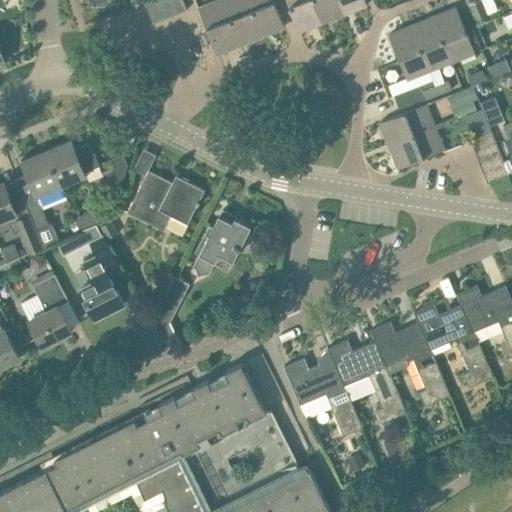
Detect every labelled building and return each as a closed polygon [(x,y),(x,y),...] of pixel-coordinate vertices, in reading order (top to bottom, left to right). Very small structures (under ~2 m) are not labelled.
[(165,18),(157,0),(145,0),(153,23),(165,18)] [(176,14),(170,0),(157,0),(165,18),(176,14)] [(170,0),(176,14),(187,9),(183,0),(170,0)] [(224,50),(239,44),(221,0),(218,0),(212,2),(214,6),(201,11),(199,7),(198,8),(216,53),(217,53),(216,49),(223,46),(224,50)] [(246,41),(261,35),(247,0),(221,0),(239,44),(240,44),(238,40),(245,38),(246,41)] [(247,0),(261,35),(262,35),(260,31),(267,29),(269,32),(284,26),(273,0),(247,0)] [(286,0),(299,31),(300,31),(299,27),(306,24),(307,28),(322,22),(313,0),(286,0)] [(313,0),(322,22),(321,18),(328,15),(330,19),(344,13),(339,0),(313,0)] [(352,10),(367,4),(365,0),(339,0),(344,13),(345,13),(344,9),(350,7),(352,10)] [(478,0),(469,4),(474,18),(487,14),(481,0),(478,0)] [(434,16),(451,62),(474,53),(457,7),(456,7),(457,11),(450,13),(449,10),(434,16)] [(412,25),(430,70),(451,62),(434,16),(433,16),(435,20),(428,22),(427,19),(412,25)] [(407,79),(416,75),(430,70),(412,25),(411,25),(413,29),(406,31),(404,28),(389,34),(407,79)] [(511,70),(508,63),(506,59),(489,66),(494,77),(511,70)] [(435,84),(439,94),(453,89),(449,79),(445,80),(440,67),(430,71),(433,79),(435,84)] [(486,80),(482,70),(468,75),(472,85),(486,80)] [(433,79),(394,94),(399,108),(426,98),(426,99),(439,94),(435,84),(433,79)] [(490,125),(504,119),(495,96),(480,102),(490,125)] [(384,129),(389,144),(435,126),(426,103),(380,121),(381,123),(384,121),(387,128),(384,129)] [(511,120),(502,124),(511,148),(511,120)] [(435,126),(389,144),(390,145),(393,143),(396,150),(392,152),(399,167),(444,149),(435,126)] [(470,139),(471,141),(474,150),(496,141),(491,130),(470,139)] [(71,139),(46,149),(61,185),(86,175),(85,171),(100,165),(94,152),(94,153),(87,143),(75,148),(71,139)] [(496,141),(474,150),(479,161),(500,152),(496,141)] [(42,248),(43,247),(55,242),(38,200),(36,196),(61,185),(46,149),(22,159),(28,174),(15,179),(26,205),(25,205),(35,230),(42,248)] [(500,152),(479,161),(483,172),(505,163),(500,152)] [(120,192),(128,164),(123,153),(110,158),(113,165),(106,188),(120,192)] [(487,183),(488,183),(509,174),(505,163),(483,172),(487,183)] [(190,218),(199,200),(205,189),(176,174),(173,181),(149,169),(127,211),(164,230),(174,210),(190,218)] [(28,253),(35,251),(42,248),(35,230),(25,205),(15,209),(4,181),(0,182),(0,230),(10,226),(13,235),(20,232),(28,253)] [(80,230),(83,229),(84,230),(97,225),(97,223),(98,222),(104,220),(99,207),(75,218),(80,230)] [(209,274),(216,261),(229,268),(239,249),(240,249),(254,244),(249,229),(251,225),(235,217),(233,222),(219,215),(214,224),(210,222),(205,231),(209,233),(193,266),(195,267),(198,275),(206,272),(209,274)] [(100,226),(98,222),(97,223),(97,225),(102,233),(106,240),(119,233),(112,220),(100,226)] [(96,318),(124,304),(109,276),(121,270),(106,240),(102,233),(89,240),(97,256),(85,263),(94,281),(81,288),(96,318)] [(25,266),(19,257),(0,265),(0,278),(0,279),(25,266)] [(38,293),(21,302),(29,319),(43,345),(71,330),(69,327),(58,304),(68,298),(56,274),(33,285),(38,293)] [(155,313),(170,321),(190,283),(174,275),(155,313)] [(477,284),(458,292),(473,329),(474,328),(498,318),(511,350),(511,334),(511,332),(511,331),(511,298),(506,284),(482,294),(477,284)] [(493,376),(480,343),(467,348),(464,341),(477,336),(474,328),(473,329),(458,292),(457,292),(462,303),(439,313),(434,302),(414,310),(430,347),(455,336),(469,369),(463,372),(469,386),(493,376)] [(387,365),(412,355),(426,388),(419,390),(425,404),(450,394),(436,360),(423,365),(421,359),(433,354),(430,347),(414,310),(418,321),(395,331),(391,320),(371,328),(387,365)] [(0,366),(20,357),(6,330),(4,331),(0,323),(0,366)] [(407,412),(387,365),(371,328),(371,329),(375,339),(352,349),(348,338),(328,347),(343,383),(344,383),(368,373),(382,406),(376,408),(382,422),(407,412)] [(343,383),(328,347),(327,347),(332,357),(309,367),(304,357),(284,365),(299,402),(325,391),(344,435),(362,427),(344,383),(343,383)] [(137,423),(135,420),(56,460),(57,463),(0,491),(0,511),(324,511),(328,509),(328,511),(331,511),(310,468),(302,472),(271,409),(266,411),(245,369),(137,423)] [(410,452),(407,446),(388,454),(391,460),(410,452)] [(360,454),(348,460),(352,470),(365,465),(360,454)]
